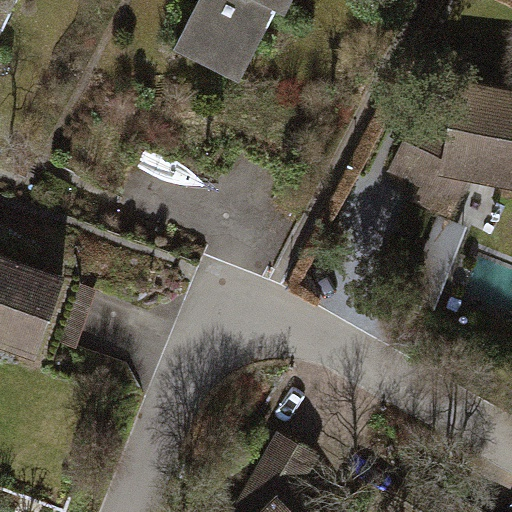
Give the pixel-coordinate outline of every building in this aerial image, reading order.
[(0,0),(0,31),(14,0),(0,0)] [(293,0),(200,0),(175,52),(237,83),(273,12),(285,18),(293,0)] [(511,89),(453,78),(447,121),(424,110),(386,177),(454,217),(474,181),(511,188),(511,89)] [(66,278),(0,254),(0,351),(35,364),(66,278)] [(294,511),(324,455),(277,430),(236,503),(250,511),(294,511)] [(489,511),(414,471),(391,511),(489,511)]
